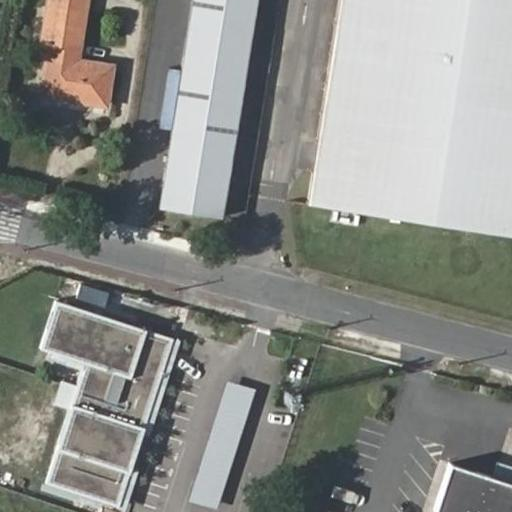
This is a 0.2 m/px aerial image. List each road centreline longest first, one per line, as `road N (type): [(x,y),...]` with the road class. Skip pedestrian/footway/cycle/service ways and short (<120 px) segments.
road 1 (unclassified): [(0,222),(511,353)]
road 2 (unknown): [(264,357),(256,341),(259,288),(307,0)]
road 3 (unknown): [(128,255),(165,0)]
road 4 (unknown): [(437,334),(376,511)]
road 5 (unknown): [(183,511),(170,489),(222,373),(240,361)]
road 6 (unknown): [(264,357),(266,402),(224,511)]
